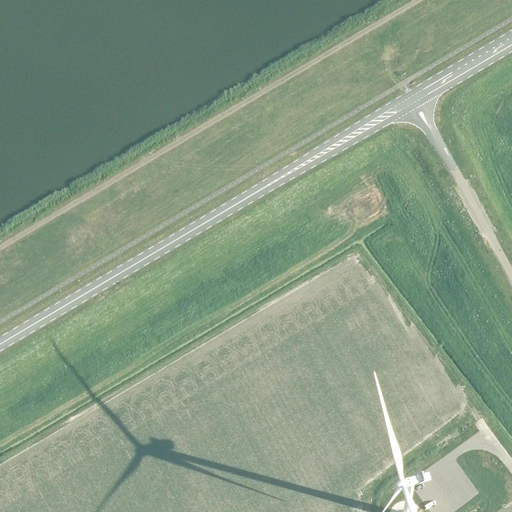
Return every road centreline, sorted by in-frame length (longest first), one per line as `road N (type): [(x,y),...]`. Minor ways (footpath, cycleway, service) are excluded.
road 1 (secondary): [(0,341),(410,98)]
road 2 (unclassified): [(511,282),(410,98)]
